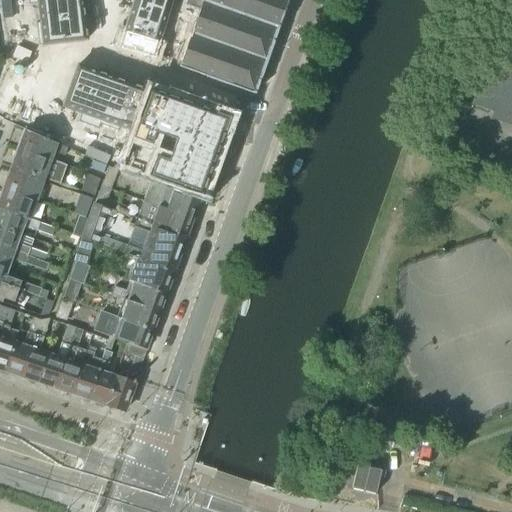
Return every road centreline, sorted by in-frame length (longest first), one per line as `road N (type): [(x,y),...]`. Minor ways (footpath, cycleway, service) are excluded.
road 1 (residential): [(149,444),(269,116)]
road 2 (residential): [(16,122),(39,62),(98,57),(269,116)]
road 3 (secondary): [(137,480),(0,431)]
road 4 (residential): [(269,116),(310,0)]
